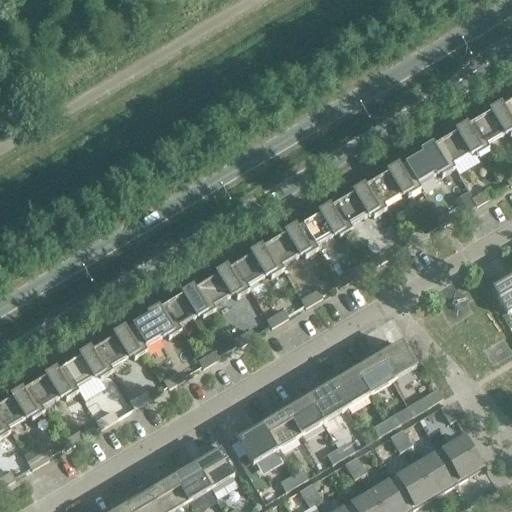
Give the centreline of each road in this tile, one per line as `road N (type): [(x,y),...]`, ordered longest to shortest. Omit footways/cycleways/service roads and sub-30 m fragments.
road 1 (secondary): [(0,359),(511,50)]
road 2 (secondary): [(511,7),(0,311)]
road 3 (residential): [(35,511),(511,235)]
